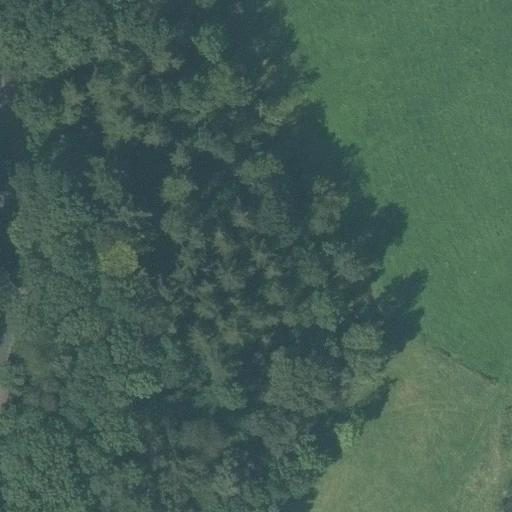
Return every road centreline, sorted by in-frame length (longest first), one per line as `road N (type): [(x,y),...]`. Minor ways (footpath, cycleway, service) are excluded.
road 1 (unknown): [(197,511),(309,406),(338,347),(336,317),(318,282),(250,186),(220,160),(201,121),(195,47),(177,0)]
road 2 (track): [(38,511),(67,445),(69,411),(30,273)]
road 3 (tertiary): [(0,338),(13,191),(0,143)]
